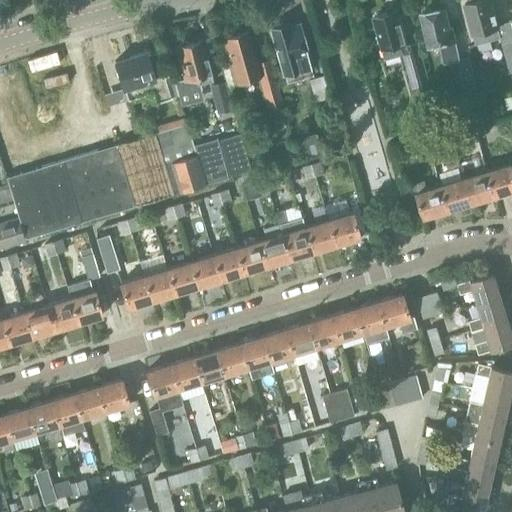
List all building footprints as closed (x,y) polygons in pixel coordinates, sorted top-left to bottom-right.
[(500,37),(497,27),(499,27),(491,0),(469,0),(468,3),(465,3),(476,43),(500,37)] [(457,60),(464,91),(477,88),(469,55),(460,57),(453,27),(450,28),(445,8),(434,10),(431,9),(426,10),(423,12),(422,13),(429,45),(439,43),(443,63),(457,60)] [(417,40),(407,43),(398,10),(374,17),(385,58),(400,54),(413,101),(433,95),(417,40)] [(273,27),(271,28),(280,61),(282,60),(285,73),(286,73),(287,77),(291,79),(308,74),(310,71),(309,66),(305,54),(307,53),(300,28),(289,31),(287,23),(284,24),(281,22),(275,24),(273,27)] [(269,56),(256,60),(252,45),(251,46),(247,30),(223,37),(232,69),(235,80),(256,75),(265,108),(282,104),(269,56)] [(511,38),(501,42),(509,72),(511,70),(511,96),(505,97),(507,109),(511,108),(511,38)] [(174,82),(177,95),(178,97),(201,90),(200,85),(211,83),(205,58),(204,58),(199,41),(190,44),(186,42),(181,44),(179,47),(176,47),(184,79),(174,82)] [(170,98),(177,95),(174,82),(166,84),(163,75),(153,78),(145,52),(115,61),(123,88),(125,87),(128,99),(152,92),(156,103),(170,98)] [(34,77),(0,87),(8,112),(17,109),(27,141),(51,134),(47,119),(56,116),(60,129),(84,121),(75,92),(85,89),(77,64),(43,74),(44,76),(35,78),(34,77)] [(323,75),(309,79),(315,101),(329,98),(323,75)] [(217,113),(232,109),(225,80),(209,85),(217,113)] [(436,121),(435,118),(434,111),(426,113),(424,113),(426,123),(436,121)] [(483,120),(474,122),(477,136),(486,134),(483,120)] [(477,136),(474,122),(465,124),(468,138),(477,136)] [(437,132),(427,134),(430,146),(439,144),(437,132)] [(204,182),(204,183),(249,172),(239,134),(216,140),(215,138),(192,145),(195,153),(204,182)] [(430,146),(427,134),(418,136),(421,148),(430,146)] [(75,135),(35,147),(41,167),(81,155),(75,135)] [(195,153),(163,162),(172,192),(204,182),(195,153)] [(41,167),(46,186),(87,174),(81,155),(41,167)] [(311,164),(314,176),(322,173),(322,171),(323,171),(320,161),(311,164)] [(511,168),(510,163),(487,171),(495,196),(511,190),(511,168)] [(314,176),(311,164),(302,166),(305,178),(314,176)] [(495,196),(487,171),(464,178),(472,203),(495,196)] [(87,174),(46,186),(52,205),(92,193),(87,174)] [(274,174),(265,177),(269,189),(278,187),(274,174)] [(269,189),(265,177),(256,180),(260,192),(269,189)] [(472,203),(464,178),(441,185),(449,211),(472,203)] [(416,184),(415,184),(426,218),(449,211),(441,185),(428,189),(425,179),(416,183),(416,184)] [(256,180),(241,185),(245,197),(260,192),(256,180)] [(217,191),(215,183),(201,187),(203,196),(202,197),(205,208),(221,204),(217,191)] [(0,202),(12,199),(8,187),(0,189),(0,202)] [(217,191),(221,204),(231,201),(227,188),(217,191)] [(52,205),(58,225),(98,213),(92,193),(52,205)] [(173,205),(176,217),(185,215),(182,202),(173,205)] [(176,217),(173,205),(164,208),(167,220),(176,217)] [(327,219),(335,244),(358,237),(350,212),(327,219)] [(127,219),(130,231),(139,228),(136,216),(127,219)] [(312,251),(304,226),(301,217),(279,224),(281,233),(289,258),(312,251)] [(0,248),(25,241),(24,239),(18,218),(0,222),(0,248)] [(130,231),(127,219),(118,221),(121,234),(130,231)] [(327,219),(304,226),(312,251),(335,244),(327,219)] [(289,258),(281,233),(258,240),(265,266),(289,258)] [(109,234),(96,238),(107,273),(119,269),(109,234)] [(54,241),(58,253),(68,249),(65,238),(54,241)] [(258,240),(235,247),(242,273),(265,266),(258,240)] [(58,253),(54,241),(44,245),(48,256),(58,253)] [(242,273),(235,247),(211,254),(219,280),(242,273)] [(16,252),(7,254),(11,267),(19,265),(16,252)] [(101,316),(93,289),(91,290),(88,279),(98,275),(91,252),(80,256),(87,279),(66,285),(69,297),(69,296),(77,323),(101,316)] [(0,265),(1,270),(11,267),(7,254),(0,256),(0,265)] [(211,254),(188,261),(196,287),(219,280),(211,254)] [(196,287),(188,261),(165,268),(173,294),(196,287)] [(165,268),(142,275),(150,301),(173,294),(165,268)] [(150,301),(142,275),(133,278),(130,271),(118,274),(121,282),(119,282),(127,308),(150,301)] [(491,273),(467,281),(456,284),(456,286),(459,293),(470,290),(475,304),(499,297),(491,273)] [(453,277),(440,281),(444,290),(456,286),(453,277)] [(412,316),(408,317),(400,292),(377,299),(388,337),(402,333),(402,332),(416,328),(412,316)] [(437,292),(416,299),(423,319),(443,312),(437,292)] [(69,296),(69,297),(46,304),(54,330),(77,323),(69,296)] [(475,304),(479,317),(467,320),(470,331),(482,327),(506,320),(499,297),(475,304)] [(388,337),(377,299),(354,306),(362,332),(363,331),(366,343),(388,337)] [(54,330),(46,304),(23,311),(31,337),(54,330)] [(362,332),(354,306),(331,314),(338,339),(362,332)] [(23,311),(0,318),(8,344),(31,337),(23,311)] [(338,339),(331,314),(308,321),(315,346),(338,339)] [(0,318),(0,317),(0,346),(8,344),(0,318)] [(482,327),(486,339),(474,343),(477,355),(490,351),(511,343),(511,339),(506,320),(482,327)] [(292,353),(296,352),(299,363),(319,357),(315,346),(308,321),(285,328),(292,353)] [(430,342),(439,339),(436,326),(427,329),(430,342)] [(292,353),(285,328),(261,335),(273,372),(274,372),(270,360),(292,353)] [(261,335),(238,342),(246,367),(259,363),(262,375),(273,372),(261,335)] [(439,339),(430,342),(434,355),(443,352),(439,339)] [(238,342),(215,349),(223,374),(246,367),(238,342)] [(223,374),(215,349),(192,356),(200,382),(223,374)] [(192,356),(169,363),(177,389),(178,388),(200,382),(192,356)] [(434,378),(443,381),(446,368),(450,369),(451,361),(438,362),(434,378)] [(177,389),(169,363),(146,371),(157,407),(147,410),(155,435),(166,432),(159,411),(182,404),(178,388),(177,389)] [(511,376),(511,371),(477,364),(472,387),(485,390),(508,395),(511,376)] [(402,378),(409,402),(422,399),(416,375),(402,378)] [(119,378),(96,385),(104,411),(127,404),(119,378)] [(409,402),(402,378),(389,382),(395,406),(409,402)] [(395,406),(389,382),(375,386),(381,410),(395,406)] [(104,411),(96,385),(73,392),(81,418),(104,411)] [(326,410),(351,403),(347,388),(322,396),(326,410)] [(440,390),(432,388),(428,402),(437,404),(440,390)] [(469,401),(467,411),(502,419),(508,395),(485,390),(482,403),(469,401)] [(73,392),(49,399),(57,425),(81,418),(73,392)] [(49,399),(26,406),(34,432),(57,425),(49,399)] [(425,415),(434,417),(437,404),(428,402),(425,415)] [(355,417),(351,403),(326,410),(330,424),(355,417)] [(34,432),(26,406),(3,413),(11,439),(34,432)] [(286,411),(276,414),(282,435),(291,433),(288,421),(286,411)] [(467,411),(461,434),(474,437),(497,443),(502,419),(467,411)] [(3,413),(0,414),(0,442),(2,442),(5,453),(14,450),(11,439),(3,413)] [(296,419),(288,421),(291,433),(292,433),(301,431),(298,418),(296,419)] [(357,422),(350,424),(353,435),(362,433),(360,423),(359,421),(357,422)] [(350,424),(339,427),(342,438),(353,435),(350,424)] [(387,428),(376,431),(386,469),(397,466),(387,428)] [(243,434),(242,434),(246,446),(256,444),(252,431),(243,434)] [(242,434),(233,436),(233,437),(236,448),(237,449),(246,446),(242,434)] [(305,436),(294,439),(298,451),(308,448),(305,436)] [(420,436),(418,449),(427,450),(429,437),(420,436)] [(456,456),(456,458),(492,466),(497,443),(474,437),(469,459),(456,456)] [(293,440),(278,444),(281,456),(297,452),(298,451),(294,439),(293,440)] [(205,445),(196,447),(199,459),(209,457),(205,445)] [(196,447),(186,450),(190,462),(199,459),(196,447)] [(427,450),(418,449),(416,462),(425,464),(427,450)] [(250,452),(240,455),(244,466),(253,464),(250,452)] [(240,455),(230,457),(234,469),(244,466),(240,455)] [(492,466),(456,458),(454,467),(467,469),(463,485),(486,490),(492,466)] [(150,460),(138,464),(141,472),(153,469),(150,460)] [(213,463),(186,470),(189,482),(216,475),(213,463)] [(131,466),(122,468),(125,480),(134,478),(135,478),(132,466),(131,466)] [(113,471),(116,483),(125,480),(122,468),(113,471)] [(164,477),(153,480),(161,511),(174,511),(168,488),(173,487),(181,484),(189,482),(186,470),(164,476),(164,477)] [(85,479),(76,481),(79,494),(88,491),(85,479)] [(441,506),(438,498),(445,492),(445,481),(422,479),(426,502),(427,502),(430,510),(441,506)] [(404,511),(396,480),(341,495),(345,511),(404,511)] [(68,483),(66,484),(69,494),(69,496),(79,494),(76,481),(68,483)] [(141,483),(129,486),(135,511),(151,511),(151,509),(147,510),(141,483)] [(51,484),(39,488),(44,504),(44,503),(56,500),(56,498),(54,492),(51,484)] [(463,485),(461,497),(448,494),(446,505),(475,511),(481,511),(486,490),(463,485)] [(36,492),(29,494),(33,507),(40,504),(36,492)] [(29,494),(20,497),(24,509),(33,507),(29,494)] [(345,511),(341,495),(285,510),(285,511),(345,511)] [(90,498),(80,500),(83,511),(93,509),(90,498)] [(80,500),(70,503),(72,508),(72,509),(72,511),(83,511),(80,500)] [(11,511),(18,509),(16,502),(9,504),(11,511)]
